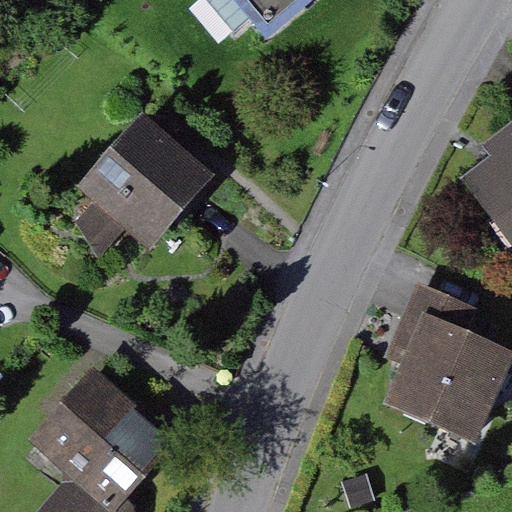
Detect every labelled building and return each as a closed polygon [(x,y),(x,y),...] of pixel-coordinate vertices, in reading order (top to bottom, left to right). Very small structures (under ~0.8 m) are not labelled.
[(311,0),(248,0),(274,30),(311,0)] [(225,174),(158,112),(78,198),(146,260),(225,174)] [(496,162),(462,189),(511,252),(511,129),(486,150),(496,162)] [(480,314),(420,287),(390,355),(407,363),(387,408),(477,448),(511,370),(511,356),(469,337),(480,314)] [(168,437),(98,378),(42,444),(73,471),(37,511),(148,511),(161,498),(135,476),(168,437)] [(373,500),(365,476),(342,483),(350,507),(373,500)]
